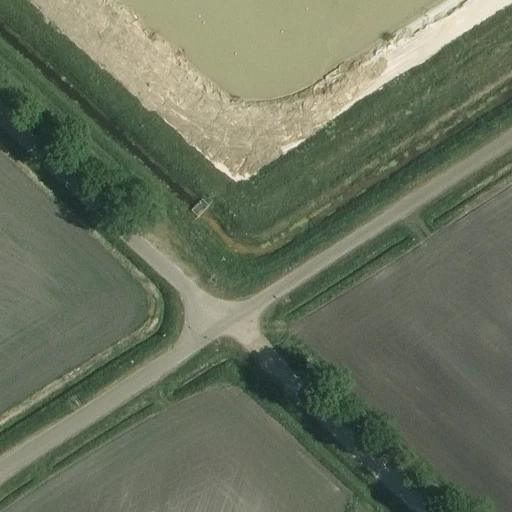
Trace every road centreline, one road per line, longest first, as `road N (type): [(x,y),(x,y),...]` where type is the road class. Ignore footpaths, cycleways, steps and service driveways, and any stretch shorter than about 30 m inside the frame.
road 1 (tertiary): [(223,322),(511,136)]
road 2 (unclassified): [(223,322),(0,115)]
road 3 (track): [(223,322),(425,511)]
road 4 (unclassified): [(0,474),(223,322)]
